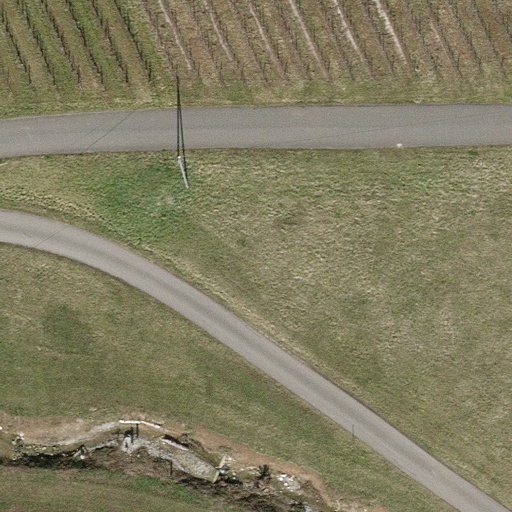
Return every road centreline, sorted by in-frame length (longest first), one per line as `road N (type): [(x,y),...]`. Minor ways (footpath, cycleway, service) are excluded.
road 1 (track): [(492,511),(273,352),(89,241),(0,225)]
road 2 (track): [(511,125),(0,140)]
